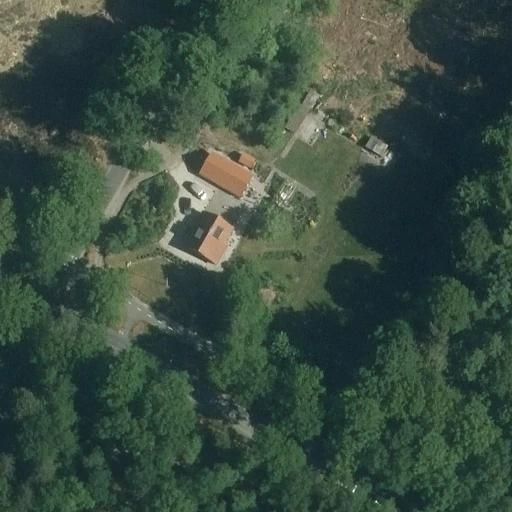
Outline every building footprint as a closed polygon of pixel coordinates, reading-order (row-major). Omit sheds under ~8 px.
[(285,129),(295,135),(318,97),(310,93),(301,107),(299,105),(285,129)] [(198,177),(220,188),(230,168),(209,157),(198,177)] [(264,185),(277,193),(286,178),(274,170),(264,185)] [(223,191),(243,202),(252,187),(231,175),(223,191)] [(201,215),(182,250),(216,268),(226,249),(223,247),(231,231),(201,215)]
